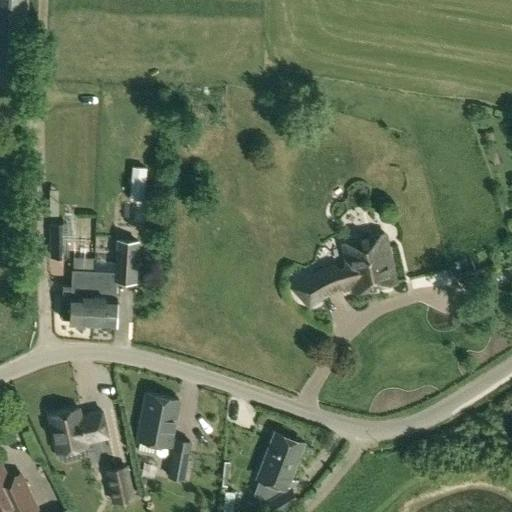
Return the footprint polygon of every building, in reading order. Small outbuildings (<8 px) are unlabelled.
[(27,0),(0,0),(0,66),(24,67),(27,0)] [(135,172),(154,171),(152,136),(134,137),(135,172)] [(157,198),(156,186),(138,187),(139,199),(157,198)] [(97,269),(95,323),(118,324),(119,282),(119,281),(137,281),(141,217),(142,204),(119,202),(116,259),(98,258),(97,269)] [(67,222),(51,222),(50,254),(66,254),(67,222)] [(316,300),(318,299),(323,296),(331,292),(341,287),(353,284),(354,291),(398,282),(387,233),(344,243),(349,266),(337,270),(335,264),(326,268),(308,277),(305,280),(303,281),(302,283),(301,285),(300,287),(300,289),(300,291),(301,292),(301,293),(302,295),(303,297),(305,298),(306,299),(308,300),(310,301),(312,301),(314,301),(316,300)] [(478,253),(449,264),(455,279),(494,265),(488,251),(478,253)] [(95,323),(97,269),(74,268),(73,295),(60,294),(60,315),(62,319),(72,319),(72,322),(95,323)] [(181,397),(149,391),(140,438),(172,444),(181,397)] [(90,440),(111,434),(106,409),(85,414),(83,407),(53,414),(60,450),(62,458),(66,461),(89,455),(91,451),(89,444),(90,443),(90,440)] [(288,483),(305,442),(277,431),(259,475),(261,476),(255,492),(269,498),(277,511),(298,499),(288,483)] [(185,477),(190,452),(192,440),(178,437),(171,474),(185,477)] [(0,509),(4,508),(5,511),(27,511),(39,506),(28,482),(15,488),(4,463),(0,465),(0,509)] [(130,464),(117,467),(110,469),(113,484),(117,500),(136,496),(130,464)]
